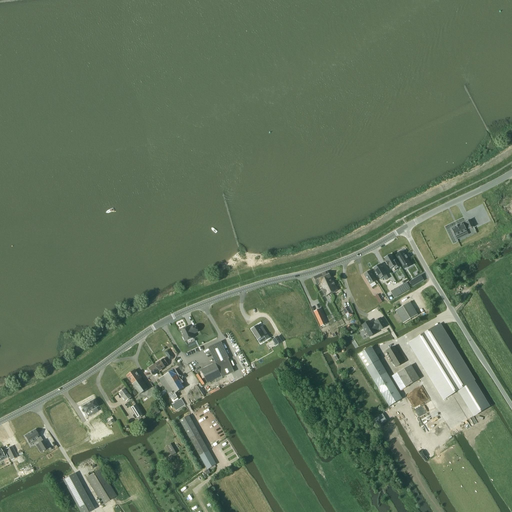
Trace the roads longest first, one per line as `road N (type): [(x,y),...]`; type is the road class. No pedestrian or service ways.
road 1 (tertiary): [(0,422),(165,320),(345,260),(403,228)]
road 2 (unclassified): [(511,407),(403,228)]
road 3 (tertiary): [(403,228),(511,174)]
